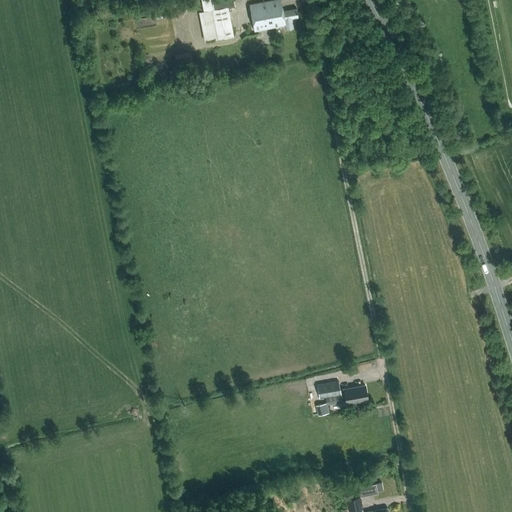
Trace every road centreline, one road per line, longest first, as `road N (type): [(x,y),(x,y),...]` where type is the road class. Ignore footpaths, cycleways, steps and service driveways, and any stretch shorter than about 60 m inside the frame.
road 1 (track): [(315,18),(410,511)]
road 2 (primary): [(511,343),(436,144),(366,0)]
